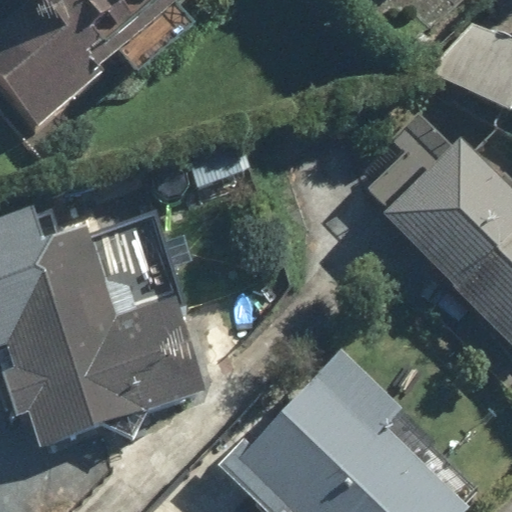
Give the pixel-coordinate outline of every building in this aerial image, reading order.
[(191,0),(24,0),(29,5),(0,28),(0,97),(35,140),(121,69),(135,86),(196,36),(176,12),(191,0)] [(511,117),(511,47),(470,29),(442,89),(511,121),(511,117)] [(511,188),(504,181),(496,189),(459,151),(383,224),(511,357),(511,188)] [(39,456),(204,407),(174,309),(114,327),(86,235),(0,261),(0,389),(3,389),(15,426),(28,422),(39,456)] [(462,511),(476,499),(399,424),(402,421),(340,361),(250,454),(242,446),(217,472),(233,488),(209,511),(462,511)]
